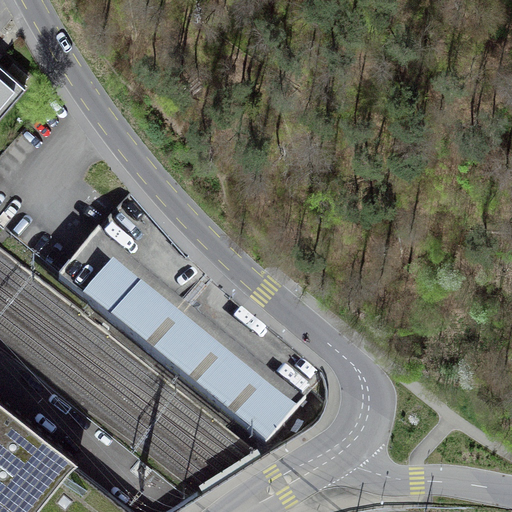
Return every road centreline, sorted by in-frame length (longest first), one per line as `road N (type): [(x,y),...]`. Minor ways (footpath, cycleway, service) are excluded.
road 1 (tertiary): [(329,455),(361,420),(365,391),(357,370),(186,217),(113,129),(32,0)]
road 2 (tertiary): [(329,455),(388,477),(511,493)]
